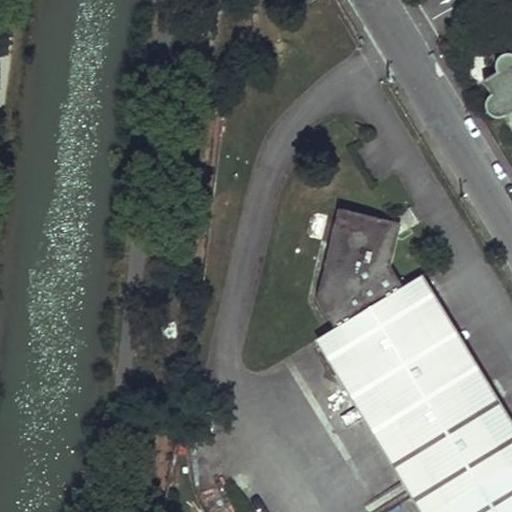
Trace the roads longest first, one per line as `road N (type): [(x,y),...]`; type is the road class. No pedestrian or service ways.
road 1 (unknown): [(511,341),(360,88)]
road 2 (residential): [(371,0),(511,229)]
